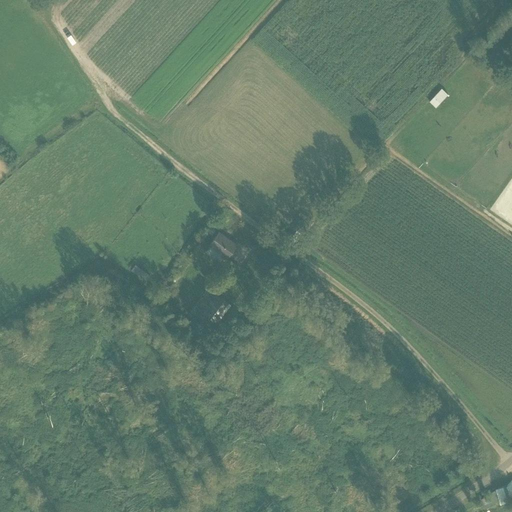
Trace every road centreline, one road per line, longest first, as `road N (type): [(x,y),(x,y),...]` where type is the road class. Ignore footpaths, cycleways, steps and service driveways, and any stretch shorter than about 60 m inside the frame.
road 1 (unclassified): [(505,465),(411,350),(361,303),(221,200)]
road 2 (track): [(52,14),(113,111),(221,200)]
